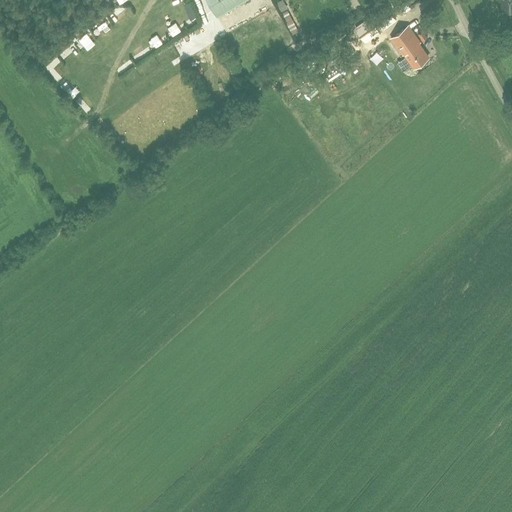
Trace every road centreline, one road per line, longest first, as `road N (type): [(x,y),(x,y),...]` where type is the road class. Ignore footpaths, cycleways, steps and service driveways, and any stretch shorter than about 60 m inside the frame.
road 1 (track): [(79,131),(154,0)]
road 2 (unclassified): [(511,113),(453,0)]
